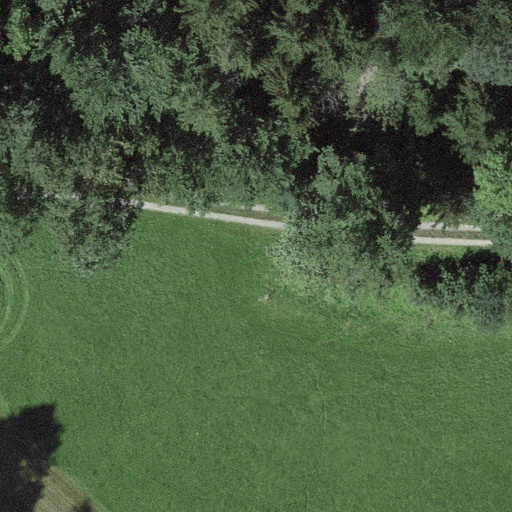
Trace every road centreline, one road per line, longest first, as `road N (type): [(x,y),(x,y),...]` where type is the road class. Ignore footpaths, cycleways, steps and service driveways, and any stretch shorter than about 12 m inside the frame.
road 1 (track): [(0,202),(61,187),(511,234)]
road 2 (track): [(511,25),(416,30),(355,85),(376,151),(511,223)]
